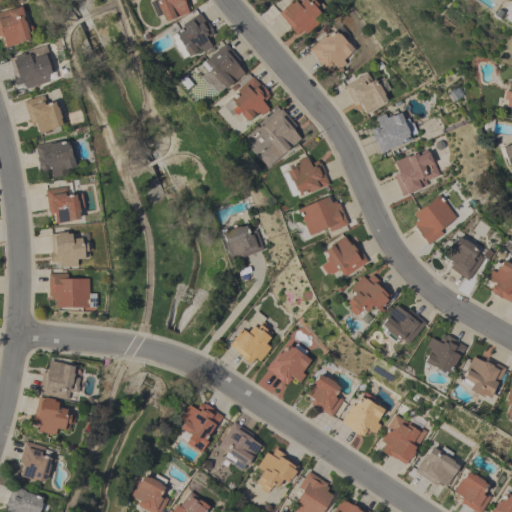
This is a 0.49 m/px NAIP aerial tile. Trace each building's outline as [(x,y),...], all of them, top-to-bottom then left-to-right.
[(184,0),(182,1),(187,12),(172,19),(171,17),(164,20),(162,15),(161,16),(158,11),(154,12),(149,2),(151,1),(150,0),(184,0)] [(305,34),(301,30),(296,35),(284,22),(285,21),(277,13),(291,0),(319,0),(325,6),(319,12),(314,17),(318,22),(305,34)] [(27,25),(29,25),(30,28),(30,31),(32,36),(28,38),(19,41),(20,42),(4,47),(1,38),(0,39),(0,12),(20,6),(23,17),(21,18),(22,20),(24,21),(25,25),(27,25)] [(191,17),(198,13),(205,22),(206,22),(212,30),(211,31),(213,33),(205,39),(211,46),(203,52),(200,48),(193,53),(193,52),(188,56),(187,55),(182,59),(174,48),(175,47),(172,42),(173,41),(170,36),(174,34),(173,32),(181,27),(180,26),(181,24),(191,17)] [(340,25),(348,34),(343,39),(346,42),(353,49),(347,54),(348,55),(342,60),(345,63),(338,70),(330,60),(329,61),(331,64),(325,69),(323,66),(322,67),(314,59),(315,58),(308,49),(323,36),(324,37),(333,29),(334,30),(340,25)] [(216,93),(208,85),(207,86),(199,77),(206,71),(200,64),(224,43),(239,60),(236,62),(238,65),(237,66),(243,73),(230,84),(230,83),(224,88),(223,87),(216,93)] [(7,59),(13,57),(13,55),(22,52),(23,53),(27,51),(29,57),(38,55),(40,59),(44,58),(49,57),(51,65),(49,66),(50,72),(45,73),(46,74),(39,76),(41,83),(24,89),(23,83),(15,86),(11,75),(12,75),(10,70),(11,70),(7,59)] [(382,77),(388,89),(381,93),(382,94),(382,95),(385,100),(378,104),(378,105),(365,113),(360,105),(359,106),(357,103),(353,106),(342,87),(365,73),(370,81),(372,79),(374,81),(375,81),(382,77)] [(239,122),(231,114),(230,115),(221,105),(225,102),(225,103),(237,92),(236,90),(239,87),(236,83),(247,74),(250,77),(251,76),(259,85),(260,85),(267,93),(266,94),(268,96),(262,102),(267,109),(260,115),(257,112),(251,117),(251,116),(245,121),(243,118),(239,122)] [(511,82),(511,107),(510,107),(505,106),(506,100),(503,99),(504,90),(506,91),(507,82),(511,82)] [(22,102),(42,95),(45,104),(53,101),(55,106),(56,107),(60,117),(59,119),(60,124),(52,127),(53,128),(47,130),(48,132),(43,134),(42,132),(37,133),(33,121),(29,123),(22,102)] [(281,153),(274,160),(264,148),(269,144),(264,138),(265,137),(263,135),(265,134),(259,127),(280,109),(295,126),(292,128),(294,130),(293,131),(299,139),(286,150),(286,149),(281,153)] [(375,142),(374,142),(370,133),(371,132),(369,129),(376,126),(377,129),(379,129),(374,117),(383,113),(385,117),(389,116),(390,116),(399,112),(400,113),(401,112),(404,119),(407,118),(410,123),(411,122),(416,133),(409,136),(411,140),(399,145),(398,144),(380,153),(375,142)] [(70,141),(74,158),(72,159),(73,166),(60,169),(61,175),(51,178),(49,169),(40,171),(40,168),(38,168),(35,157),(36,157),(34,146),(51,142),(51,143),(65,140),(66,142),(70,141)] [(511,170),(511,171),(509,165),(508,166),(508,165),(506,166),(503,157),(505,156),(503,152),(511,149),(511,150),(511,170)] [(401,196),(392,175),(396,173),(396,172),(392,162),(407,155),(408,156),(415,152),(418,158),(419,159),(420,161),(428,158),(433,170),(425,174),(425,176),(423,177),(426,184),(401,196)] [(290,196),(281,174),(285,172),(284,171),(294,167),(294,166),(298,164),(296,160),(305,156),(308,164),(317,160),(318,163),(319,163),(324,173),(322,173),(327,184),(308,193),(307,192),(298,196),(297,193),(290,196)] [(44,190),(65,186),(66,195),(80,193),(83,208),(78,209),(78,211),(77,213),(78,219),(69,220),(69,221),(54,223),(52,211),(47,212),(44,190)] [(455,217),(439,230),(442,234),(427,245),(422,237),(421,238),(418,234),(419,234),(413,226),(414,226),(412,223),(416,220),(411,214),(438,194),(455,217)] [(296,209),(327,196),(330,203),(334,201),(335,204),(337,203),(346,224),(329,232),(327,227),(308,235),(296,209)] [(242,257),(240,254),(229,258),(223,241),(224,241),(221,233),(227,232),(227,230),(238,226),(239,227),(244,225),(247,232),(255,229),(262,249),(242,257)] [(79,234),(86,234),(87,242),(90,242),(90,251),(87,251),(88,257),(82,257),(82,258),(76,259),(76,266),(59,267),(58,261),(50,262),(50,251),(50,245),(51,245),(50,234),(56,233),(70,231),(70,239),(79,238),(79,234)] [(366,261),(343,277),(338,269),(329,275),(328,273),(326,274),(320,265),(326,261),(324,258),(326,257),(325,256),(326,255),(322,250),(329,246),(328,244),(342,235),(349,245),(350,244),(350,245),(354,243),(366,261)] [(466,280),(449,267),(451,264),(441,257),(451,242),(451,243),(456,236),(461,240),(463,239),(473,246),(473,248),(476,250),(475,252),(483,257),(466,280)] [(500,297),(500,298),(491,293),(488,291),(493,283),(485,278),(490,270),(494,272),(500,261),(501,261),(502,259),(509,264),(511,260),(511,301),(511,303),(500,297)] [(94,293),(94,307),(54,307),(54,300),(50,300),(49,296),(47,296),(47,273),(66,273),(66,278),(87,278),(88,293),(94,293)] [(361,276),(365,280),(371,274),(379,282),(378,283),(390,295),(386,299),(386,300),(379,307),(376,310),(372,307),(373,307),(371,305),(364,312),(361,309),(357,313),(357,312),(354,316),(348,310),(350,307),(345,302),(354,294),(349,288),(361,276)] [(407,344),(400,338),(398,340),(397,339),(395,343),(377,328),(385,318),(384,317),(394,305),(404,313),(407,309),(424,323),(407,344)] [(258,361),(254,357),(249,364),(240,357),(241,356),(236,352),(228,345),(231,340),(240,329),(245,333),(251,325),(255,328),(261,321),(268,326),(266,329),(271,333),(268,337),(264,343),(269,347),(258,361)] [(454,365),(452,364),(447,374),(445,373),(443,377),(433,371),(434,368),(422,362),(426,355),(425,355),(428,348),(425,346),(429,338),(437,342),(441,334),(445,336),(445,335),(454,340),(454,341),(464,347),(454,365)] [(278,351),(279,353),(286,344),(291,348),(295,343),(305,351),(302,355),(309,360),(300,372),(304,375),(298,382),(288,375),(288,376),(290,378),(286,384),(282,382),(282,383),(274,376),(275,375),(265,368),(278,351)] [(504,368),(495,384),(494,384),(490,392),(491,392),(487,399),(480,395),(479,396),(467,390),(468,387),(459,382),(465,371),(463,371),(471,357),(482,363),(485,358),(504,368)] [(37,394),(40,379),(45,380),(45,378),(44,377),(48,360),(63,363),(63,364),(72,366),(71,373),(72,373),(71,376),(78,378),(76,386),(77,386),(76,392),(75,392),(74,394),(68,393),(67,400),(37,394)] [(330,417),(311,405),(313,402),(310,400),(311,399),(303,394),(312,381),(313,381),(317,374),(323,377),(324,377),(333,383),(334,385),(338,387),(334,394),(341,399),(330,417)] [(510,383),(511,383),(511,419),(511,416),(506,413),(510,402),(503,399),(510,383)] [(351,404),(353,405),(358,396),(359,397),(363,392),(372,398),(370,402),(374,405),(374,404),(383,410),(379,416),(375,422),(379,425),(374,433),(363,426),(363,427),(366,429),(361,436),(359,434),(358,435),(349,429),(349,428),(340,422),(351,404)] [(36,431),(38,426),(30,424),(32,413),(33,413),(34,409),(35,409),(37,396),(57,400),(55,407),(65,409),(64,414),(73,416),(72,424),(69,424),(67,430),(62,429),(62,430),(55,428),(54,435),(36,431)] [(210,433),(208,432),(204,440),(206,442),(199,452),(184,443),(185,441),(179,437),(182,431),(178,429),(183,421),(178,418),(187,405),(195,409),(199,402),(202,404),(203,403),(212,409),(211,410),(221,416),(210,433)] [(385,427),(393,414),(402,420),(407,410),(424,421),(420,428),(424,431),(414,447),(415,448),(408,460),(407,460),(404,465),(394,458),(394,459),(388,455),(388,456),(379,450),(383,443),(379,441),(387,428),(385,427)] [(232,422),(251,434),(248,439),(258,445),(245,465),(244,464),(240,470),(221,458),(225,452),(216,446),(232,422)] [(24,441),(44,447),(41,456),(49,458),(47,463),(48,465),(46,475),(44,475),(42,482),(19,475),(22,465),(20,464),(20,463),(17,462),(24,441)] [(425,454),(426,454),(431,447),(438,452),(442,446),(452,453),(448,458),(452,461),(452,463),(458,467),(444,487),(437,482),(436,483),(433,482),(432,484),(413,472),(425,454)] [(265,452),(270,455),(274,448),(283,454),(283,455),(288,459),(287,460),(296,465),(293,470),(294,471),(289,480),(288,479),(286,483),(280,479),(275,487),(271,485),(268,489),(268,488),(265,492),(258,488),(260,485),(255,481),(262,471),(255,467),(265,452)] [(290,511),(292,509),(290,508),(301,491),(296,487),(307,471),(325,483),(324,486),(327,488),(325,491),(332,496),(321,511),(290,511)] [(479,511),(474,511),(459,502),(461,500),(459,499),(460,497),(452,492),(460,479),(461,480),(466,471),(482,481),(482,483),(486,485),(482,493),(489,497),(479,511)] [(154,474),(165,480),(161,486),(163,487),(159,494),(167,498),(158,511),(147,511),(137,506),(139,502),(128,496),(136,482),(137,482),(141,475),(147,478),(148,477),(151,479),(154,474)] [(31,494),(41,497),(39,501),(49,504),(46,511),(43,511),(39,510),(38,511),(2,511),(7,496),(8,497),(12,485),(32,492),(31,494)] [(489,511),(497,501),(498,502),(504,493),(505,493),(510,487),(511,488),(511,511),(489,511)] [(188,491),(209,506),(205,511),(204,511),(203,511),(170,511),(176,504),(178,506),(188,491)] [(333,511),(332,511),(340,499),(350,505),(352,502),(368,511),(333,511)]
